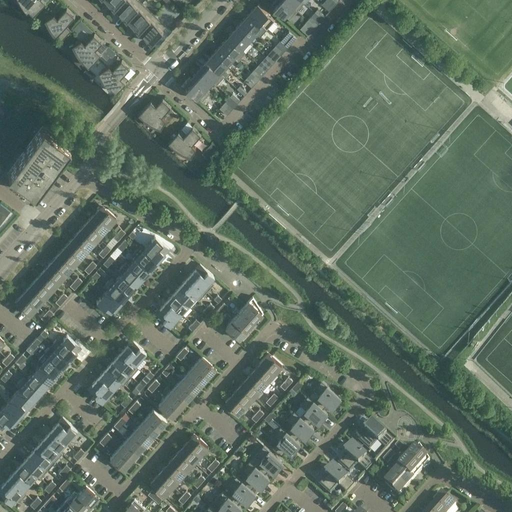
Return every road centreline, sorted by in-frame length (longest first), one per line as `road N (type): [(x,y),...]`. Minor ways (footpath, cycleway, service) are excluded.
road 1 (residential): [(105,511),(271,327),(370,386),(263,511)]
road 2 (residential): [(37,222),(81,176),(193,244),(0,459)]
road 3 (residential): [(157,71),(221,131),(349,0)]
road 4 (residential): [(407,511),(444,470),(511,507)]
